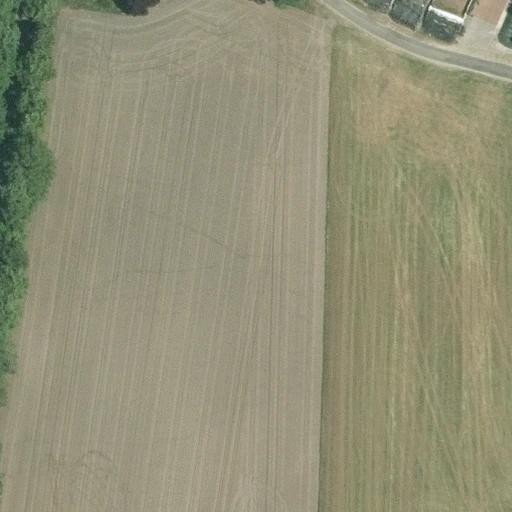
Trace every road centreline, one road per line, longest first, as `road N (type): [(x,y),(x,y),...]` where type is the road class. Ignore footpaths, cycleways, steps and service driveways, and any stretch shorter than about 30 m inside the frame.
road 1 (unclassified): [(0,192),(27,0)]
road 2 (unclassified): [(334,0),(428,50),(511,71)]
